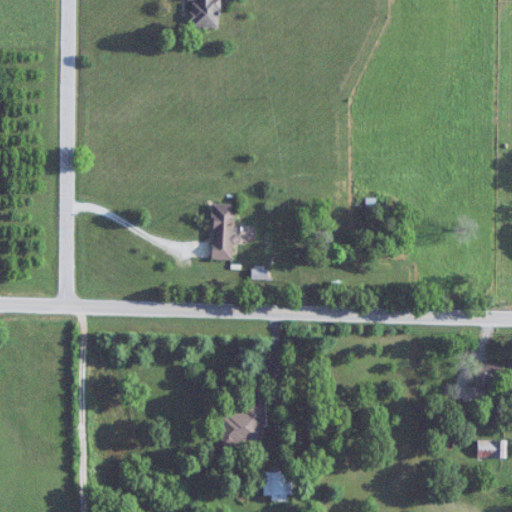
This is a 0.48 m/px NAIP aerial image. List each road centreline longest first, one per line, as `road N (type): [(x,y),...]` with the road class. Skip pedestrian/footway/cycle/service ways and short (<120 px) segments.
road 1 (residential): [(511,326),(0,312)]
road 2 (residential): [(65,0),(62,314)]
